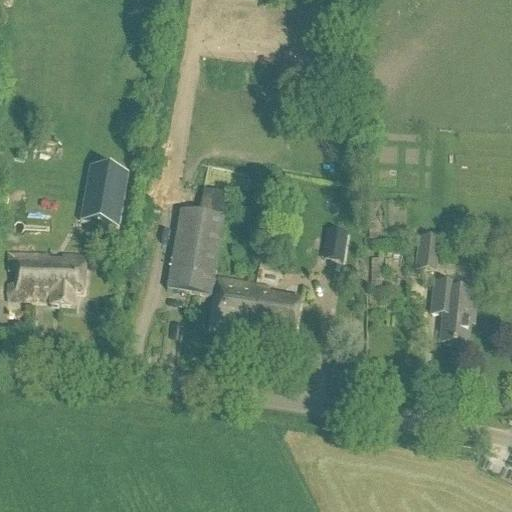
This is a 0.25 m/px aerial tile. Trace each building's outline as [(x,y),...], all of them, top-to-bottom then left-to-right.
[(119,233),(129,179),(90,171),(80,226),(119,233)] [(291,217),(304,207),(296,197),(283,206),(291,217)] [(16,204),(15,218),(29,219),(30,205),(16,204)] [(207,335),(246,342),(256,290),(212,282),(222,223),(180,216),(167,295),(212,303),(207,335)] [(327,236),(323,266),(342,269),(347,239),(327,236)] [(437,277),(441,243),(418,240),(415,274),(437,277)] [(81,295),(81,258),(59,258),(59,263),(45,263),(45,259),(6,259),(5,279),(12,279),(12,290),(5,290),(5,306),(45,306),(45,309),(72,310),(72,295),(81,295)] [(381,290),(381,264),(371,264),(371,290),(381,290)] [(474,317),(476,298),(456,296),(457,291),(433,288),(429,320),(441,321),(437,349),(465,353),(470,316),(474,317)] [(256,290),(246,342),(251,342),(251,341),(265,343),(266,338),(290,342),(297,305),(265,299),(267,291),(256,290)] [(251,366),(254,354),(234,350),(232,362),(251,366)]
